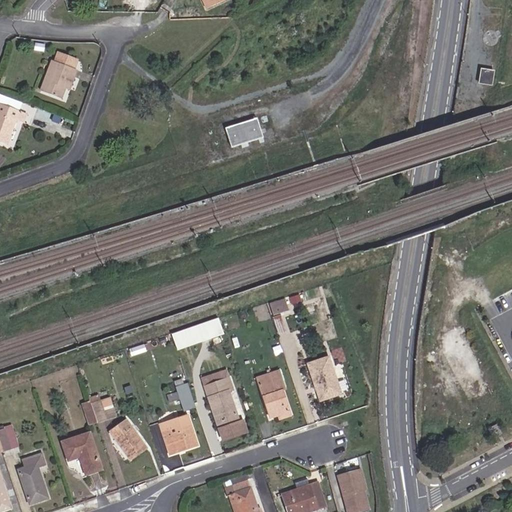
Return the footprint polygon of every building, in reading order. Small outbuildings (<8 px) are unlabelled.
[(74,68),(77,59),(59,52),(56,61),(74,68)] [(67,84),(72,85),(77,69),(74,68),(56,61),(53,60),(42,90),(62,98),(66,88),(67,84)] [(479,67),(477,81),(490,83),(492,69),(479,67)] [(0,141),(8,144),(20,110),(0,102),(0,141)] [(261,138),(256,120),(225,129),(231,148),(261,138)] [(289,310),(286,300),(270,305),(273,316),(289,310)] [(226,312),(218,315),(219,320),(228,316),(226,312)] [(222,329),(219,319),(218,315),(217,313),(184,324),(190,340),(222,329)] [(287,332),(281,316),(274,319),(279,335),(287,332)] [(230,325),(224,327),(230,345),(234,344),(233,340),(235,339),(230,325)] [(212,343),(225,338),(223,333),(210,337),(212,343)] [(93,363),(91,356),(82,359),(84,366),(93,363)] [(340,394),(329,362),(328,358),(308,365),(321,401),(340,394)] [(80,373),(76,361),(68,364),(72,376),(80,373)] [(153,370),(150,363),(135,368),(138,375),(153,370)] [(202,380),(204,387),(229,379),(226,372),(202,380)] [(290,416),(282,391),(285,390),(279,372),(258,379),(270,418),(279,415),(280,420),(290,416)] [(229,379),(204,387),(219,430),(223,441),(247,433),(244,422),(239,424),(228,389),(232,388),(229,379)] [(196,409),(188,384),(176,388),(177,393),(167,396),(169,404),(180,400),(184,413),(196,409)] [(97,422),(97,423),(115,417),(110,399),(100,402),(98,396),(89,399),(90,402),(97,422)] [(97,422),(90,402),(82,404),(89,425),(97,422)] [(197,446),(188,417),(173,421),(177,433),(172,435),(168,423),(161,425),(170,455),(197,446)] [(126,421),(110,432),(130,460),(146,449),(126,421)] [(177,433),(173,421),(168,423),(172,435),(177,433)] [(497,424),(488,429),(492,438),(502,434),(497,424)] [(4,430),(9,449),(17,446),(12,427),(4,430)] [(0,431),(0,446),(2,452),(9,449),(4,430),(0,431)] [(90,433),(62,442),(68,461),(79,457),(86,475),(102,469),(90,433)] [(40,454),(23,460),(26,467),(18,470),(29,505),(47,498),(37,467),(44,465),(40,454)] [(338,476),(346,511),(358,511),(367,510),(362,490),(365,489),(360,471),(338,476)] [(0,511),(10,508),(0,476),(0,511)] [(298,490),(309,486),(307,480),(296,484),(298,490)] [(258,511),(248,481),(224,488),(227,496),(228,496),(233,511),(258,511)] [(317,483),(309,486),(298,490),(283,496),(288,511),(309,511),(325,507),(317,483)]
